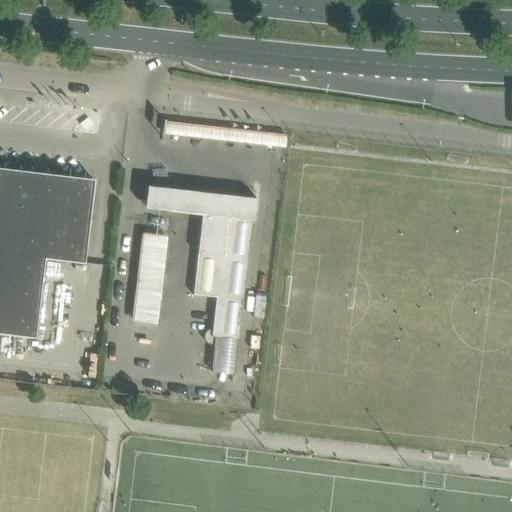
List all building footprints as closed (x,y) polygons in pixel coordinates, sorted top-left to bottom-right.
[(182,120),(180,132),(265,142),(266,130),(182,120)] [(0,169),(0,335),(35,339),(45,260),(84,264),(94,181),(0,169)] [(148,188),(146,209),(171,212),(202,216),(193,295),(216,298),(212,329),(211,329),(209,329),(208,330),(207,331),(206,332),(205,333),(204,334),(204,335),(204,337),(204,338),(204,340),(205,341),(206,343),(208,344),(209,345),(211,345),(212,345),(213,345),(215,344),(216,343),(217,343),(218,341),(219,338),(237,340),(237,342),(238,342),(252,221),(254,222),(256,200),(254,200),(253,200),(223,196),(220,195),(213,193),(205,191),(205,194),(173,191),(174,186),(164,187),(155,188),(148,188)] [(138,273),(163,276),(167,239),(143,236),(138,273)] [(138,273),(137,283),(162,287),(163,276),(138,273)] [(133,323),(157,326),(162,287),(137,283),(133,323)]
